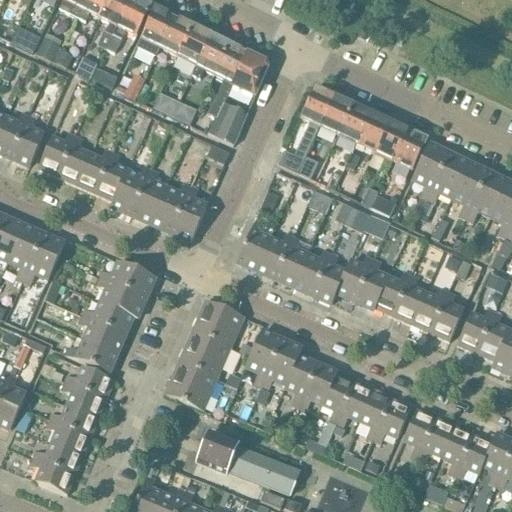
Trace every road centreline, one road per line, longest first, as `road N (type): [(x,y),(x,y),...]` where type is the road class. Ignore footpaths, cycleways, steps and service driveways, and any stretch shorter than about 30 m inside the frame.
road 1 (residential): [(197,275),(511,415)]
road 2 (residential): [(99,511),(197,275)]
road 3 (residential): [(197,275),(299,49)]
road 4 (residential): [(511,152),(299,49)]
road 5 (residential): [(0,190),(197,275)]
